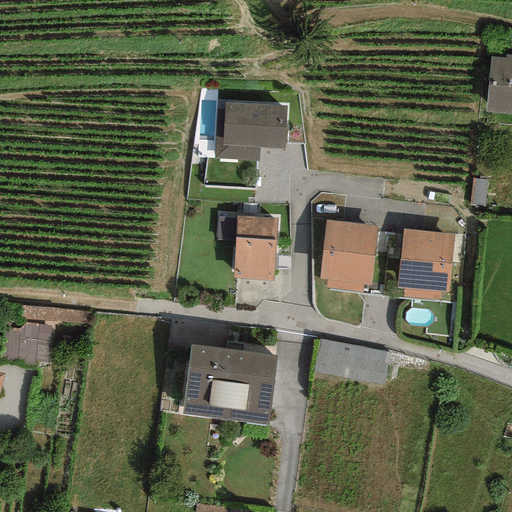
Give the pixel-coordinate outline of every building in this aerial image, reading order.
[(511,58),(493,57),(488,118),(511,120),(511,58)] [(283,111),(213,107),(209,163),(252,166),(253,152),(280,154),(283,111)] [(233,213),(219,213),(219,235),(233,236),(233,213)] [(277,223),(238,219),(230,282),(270,287),(277,223)] [(374,231),(327,226),(321,281),(368,286),(374,231)] [(453,240),(403,234),(396,290),(446,295),(453,240)] [(51,320),(5,318),(3,358),(50,360),(51,320)] [(387,355),(319,344),(315,372),(382,383),(387,355)] [(275,357),(190,346),(181,414),(266,425),(275,357)]
